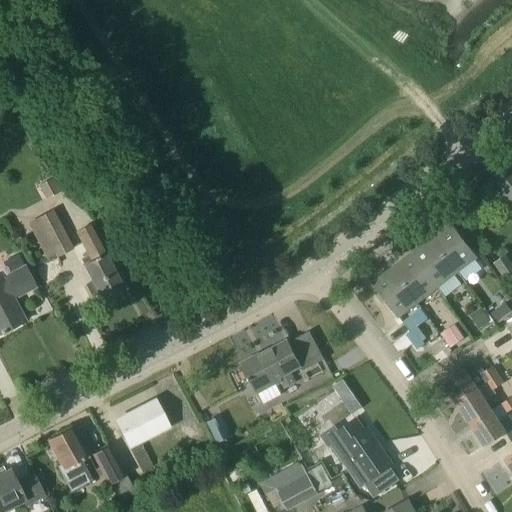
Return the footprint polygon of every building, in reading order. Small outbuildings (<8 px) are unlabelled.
[(511,176),(496,188),(511,208),(511,176)] [(52,210),(27,223),(46,260),(71,246),(52,210)] [(451,222),(431,237),(458,273),(478,258),(451,222)] [(80,260),(83,265),(91,280),(84,285),(91,298),(99,295),(100,297),(104,295),(106,299),(120,292),(117,288),(121,286),(104,254),(90,225),(75,233),(87,256),(80,260)] [(431,237),(411,253),(438,288),(458,273),(431,237)] [(411,253),(391,268),(418,304),(438,288),(411,253)] [(0,333),(0,334),(24,321),(12,299),(34,287),(17,255),(2,263),(9,276),(2,280),(0,276),(0,333)] [(391,268),(371,283),(398,319),(418,304),(391,268)] [(492,313),(499,323),(511,313),(505,304),(492,313)] [(424,308),(402,319),(416,347),(427,341),(443,371),(459,363),(453,352),(449,354),(424,308)] [(511,319),(484,338),(498,359),(511,349),(511,319)] [(465,339),(455,324),(440,333),(451,349),(465,339)] [(242,365),(257,392),(263,405),(281,395),(276,385),(280,383),(284,390),(297,384),(290,371),(300,366),(302,372),(324,360),(309,332),(287,343),(287,342),(259,357),(259,356),(242,365)] [(441,380),(456,403),(498,375),(493,367),(484,372),(482,368),(469,377),(462,366),(441,380)] [(498,375),(456,403),(471,425),(492,411),(491,411),(485,402),(496,395),(493,390),(504,384),(498,375)] [(492,411),(471,425),(485,448),(507,434),(499,422),(509,416),(508,414),(511,410),(511,397),(491,411),(492,411)] [(115,421),(129,447),(141,473),(152,468),(139,441),(168,426),(155,401),(115,421)] [(216,443),(230,436),(220,417),(206,424),(216,443)] [(340,436),(331,442),(361,485),(365,483),(374,496),(397,480),(388,466),(392,464),(382,450),(366,428),(363,430),(355,419),(337,431),(340,436)] [(51,439),(48,441),(61,465),(58,467),(68,486),(82,479),(85,485),(103,475),(104,475),(101,468),(99,469),(95,471),(88,458),(72,428),(60,434),(57,434),(52,436),(51,439)] [(104,475),(109,485),(124,477),(107,447),(93,454),(101,468),(104,475)] [(301,463),(262,484),(276,511),(287,507),(288,508),(332,484),(322,465),(307,473),(306,472),(301,463)] [(9,470),(0,474),(0,511),(22,501),(25,508),(46,497),(33,471),(15,481),(9,470)] [(125,477),(124,477),(112,483),(113,484),(122,501),(135,494),(125,476),(125,477)] [(389,511),(412,511),(407,502),(389,511)]
